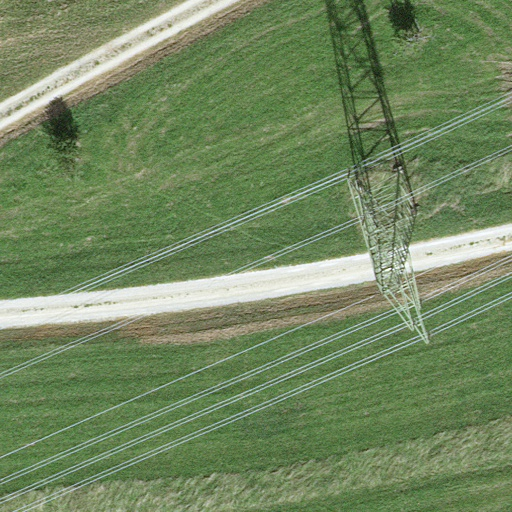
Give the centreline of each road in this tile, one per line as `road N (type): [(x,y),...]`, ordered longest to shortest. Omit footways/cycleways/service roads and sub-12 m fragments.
road 1 (track): [(511,232),(194,291),(0,314)]
road 2 (track): [(0,121),(223,0)]
